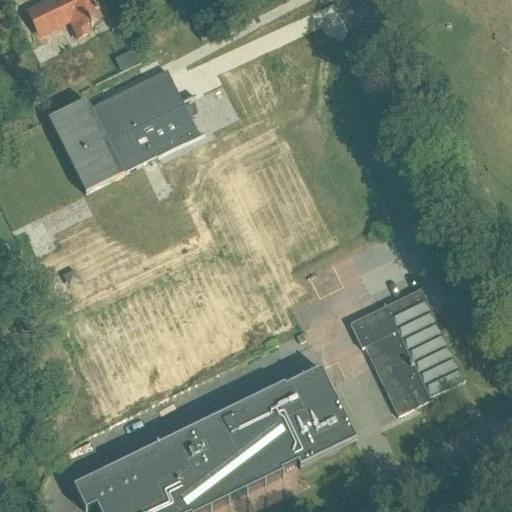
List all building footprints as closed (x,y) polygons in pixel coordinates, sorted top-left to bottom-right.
[(90,37),(86,29),(107,19),(98,0),(59,0),(28,14),(40,39),(71,25),(75,34),(73,35),(77,43),(90,37)] [(200,15),(191,20),(201,42),(211,37),(200,15)] [(91,112),(87,103),(61,116),(49,122),(85,198),(124,179),(123,177),(157,161),(199,140),(194,131),(167,74),(91,112)] [(165,175),(154,179),(163,200),(173,196),(165,175)] [(262,274),(302,253),(293,237),(254,258),(262,274)] [(68,291),(81,284),(75,273),(62,280),(68,291)] [(421,294),(351,328),(362,353),(365,352),(399,420),(432,404),(431,402),(466,385),(421,294)] [(286,390),(285,389),(75,492),(84,511),(95,511),(97,511),(208,511),(209,511),(211,511),(227,503),(229,507),(231,506),(229,502),(245,494),(247,498),(249,497),(247,493),(263,485),(265,489),(267,488),(265,484),(281,476),(283,480),(285,479),(283,475),(299,468),(301,472),(357,444),(336,400),(335,400),(323,374),(322,374),(321,371),(320,372),(320,374),(304,382),(303,380),(302,381),(302,382),(286,390)] [(76,482),(94,474),(87,458),(68,467),(76,482)]
